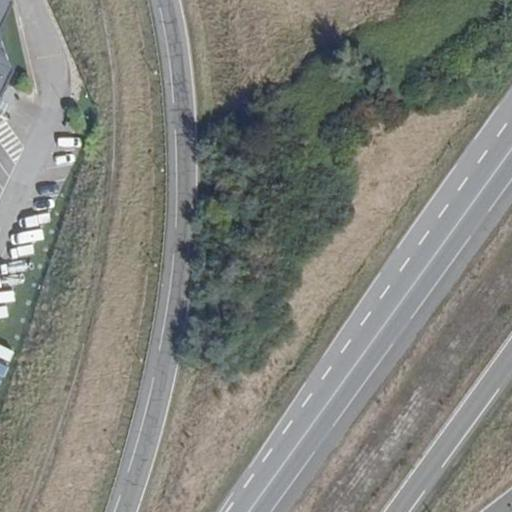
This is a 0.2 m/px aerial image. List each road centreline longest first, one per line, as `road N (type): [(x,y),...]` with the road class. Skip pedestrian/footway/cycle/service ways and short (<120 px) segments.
road 1 (primary): [(165,0),(175,39),(185,206),(170,341),(119,511)]
road 2 (secondary): [(511,147),(250,511)]
road 3 (primary): [(398,511),(511,357)]
